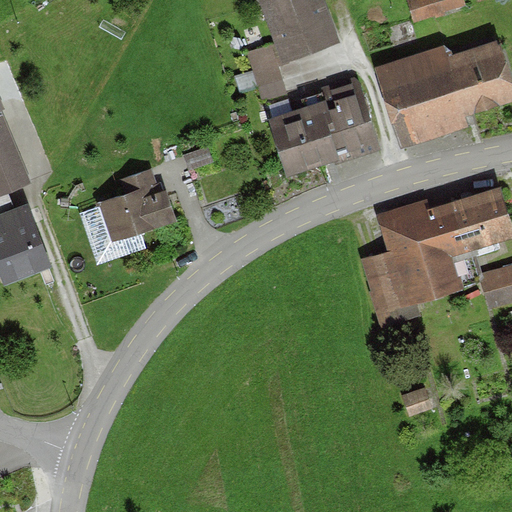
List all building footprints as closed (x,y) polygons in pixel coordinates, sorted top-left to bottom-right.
[(321,0),(266,0),(261,2),(276,45),(282,62),(337,43),(321,0)] [(460,0),(417,0),(409,3),(415,23),(463,8),(460,0)] [(447,47),(375,70),(401,151),(470,129),(467,120),(511,105),(511,76),(500,41),(451,57),(447,47)] [(282,62),(276,45),(249,54),(263,98),(287,90),(278,64),(282,62)] [(358,80),(273,108),(276,120),(272,121),(290,177),(335,163),(336,166),(381,151),(358,80)] [(0,95),(0,217),(15,212),(9,195),(32,184),(0,109),(5,107),(0,95)] [(210,148),(185,156),(190,171),(215,163),(210,148)] [(127,194),(97,204),(110,244),(175,222),(166,193),(160,195),(152,170),(122,180),(127,194)] [(427,199),(382,213),(394,256),(363,265),(381,327),(423,315),(421,308),(464,296),(453,259),(511,242),(511,232),(500,191),(468,201),(431,211),(427,199)] [(15,212),(0,217),(0,277),(4,288),(51,271),(47,258),(28,207),(15,212)] [(511,267),(484,275),(492,307),(511,301),(511,267)] [(417,390),(398,397),(404,413),(423,407),(417,390)]
